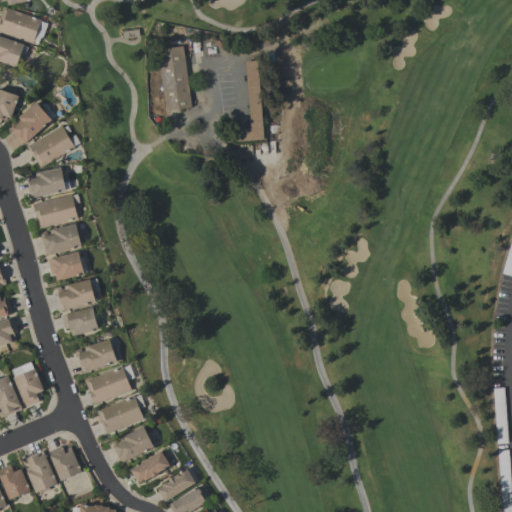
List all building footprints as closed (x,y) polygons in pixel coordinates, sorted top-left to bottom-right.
[(32,43),(0,32),(0,16),(3,6),(41,20),(32,43)] [(39,46),(46,23),(41,21),(33,44),(39,46)] [(16,67),(0,61),(0,35),(24,45),(16,67)] [(183,46),(187,75),(199,75),(201,88),(189,92),(192,107),(166,111),(157,49),(183,46)] [(265,139),(240,141),(239,129),(251,128),(245,61),(258,60),(265,139)] [(0,88),(19,95),(11,118),(7,117),(6,120),(1,119),(0,123),(0,88)] [(8,126),(13,122),(16,125),(19,123),(16,120),(36,102),(40,107),(42,106),(47,112),(46,113),(52,120),(24,144),(8,126)] [(75,147),(40,167),(35,159),(34,159),(27,146),(62,125),(75,147)] [(30,198),(25,175),(31,174),(32,177),(35,176),(35,173),(38,172),(61,167),(63,174),(64,173),(66,180),(64,181),(66,191),(30,198)] [(72,194),(78,219),(39,228),(37,218),(36,219),(32,204),(72,194)] [(46,255),(40,232),(46,231),(47,234),(50,233),(49,230),(53,229),(76,223),(77,230),(79,229),(81,237),(79,238),(82,247),(50,255),(50,254),(46,255)] [(511,237),(511,275),(502,273),(511,237)] [(79,252),(84,274),(56,281),(54,273),(51,273),(48,259),(79,252)] [(60,311),(54,288),(60,286),(61,290),(64,289),(64,286),(90,279),(91,286),(93,285),(95,293),(93,293),(96,302),(64,310),(60,311)] [(0,317),(0,296),(4,295),(5,300),(9,299),(13,313),(9,315),(0,317)] [(61,315),(93,307),(94,313),(97,313),(100,326),(98,327),(99,330),(75,336),(74,332),(71,333),(71,331),(70,332),(69,328),(65,329),(61,315)] [(16,341),(0,345),(0,322),(14,318),(18,332),(14,333),(16,341)] [(82,373),(75,350),(81,348),(82,352),(85,351),(84,348),(110,339),(112,345),(114,345),(116,352),(114,353),(117,362),(86,372),(82,373)] [(14,378),(24,374),(21,366),(30,362),(34,369),(35,369),(44,391),(40,392),(42,396),(38,398),(39,401),(26,407),(14,378)] [(122,367),(131,389),(94,404),(88,391),(89,391),(85,381),(122,367)] [(0,379),(8,376),(22,409),(0,418),(0,411),(1,411),(0,408),(0,379)] [(493,388),(504,387),(508,443),(497,444),(493,388)] [(97,411),(134,396),(134,397),(140,394),(145,407),(140,409),(144,419),(106,434),(100,421),(101,420),(97,411)] [(111,442),(116,440),(118,443),(121,441),(120,438),(144,427),(147,432),(148,431),(152,439),(150,439),(154,448),(121,464),(111,442)] [(49,452),(62,446),(64,449),(71,446),(82,473),(61,482),(49,452)] [(58,485),(36,494),(26,468),(28,467),(27,464),(24,465),(21,460),(43,450),(58,485)] [(501,511),(497,450),(508,450),(511,502),(511,511),(501,511)] [(170,466),(158,473),(159,474),(150,479),(150,478),(144,482),(143,481),(139,483),(131,471),(162,451),(170,466)] [(0,477),(0,468),(10,465),(12,469),(16,467),(18,471),(22,469),(31,492),(9,500),(0,477)] [(196,483),(165,502),(158,490),(163,487),(162,485),(168,481),(167,480),(174,475),(175,476),(187,469),(196,483)] [(173,511),(169,506),(197,488),(198,490),(199,489),(204,496),(203,497),(206,502),(191,511),(173,511)]
